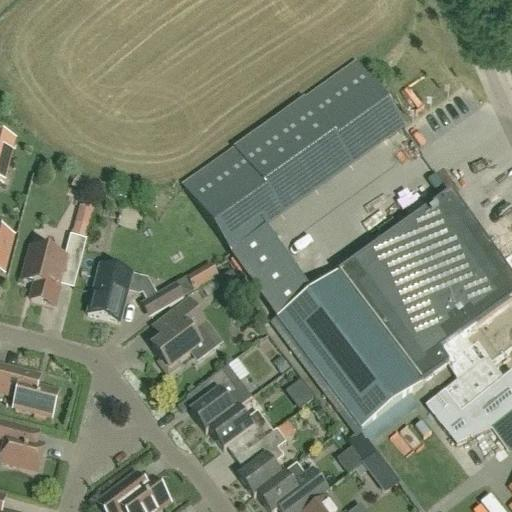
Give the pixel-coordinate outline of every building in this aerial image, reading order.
[(267,228),(406,129),(356,60),(181,185),(278,320),(314,294),(267,228)] [(0,184),(1,185),(11,148),(13,140),(12,140),(0,136),(0,184)] [(511,417),(511,374),(494,350),(476,327),(511,301),(511,281),(451,196),(336,278),(314,294),(278,320),(361,434),(421,389),(420,387),(446,368),(456,384),(443,395),(444,396),(424,411),(455,450),(491,434),(511,417)] [(326,230),(305,246),(312,255),(333,239),(326,230)] [(0,275),(1,276),(11,239),(0,236),(0,275)] [(56,291),(57,288),(62,269),(77,273),(85,242),(69,238),(63,261),(30,252),(21,285),(33,288),(29,303),(54,310),(58,292),(56,291)] [(160,296),(156,299),(146,283),(99,270),(86,318),(118,327),(128,290),(139,293),(146,304),(139,308),(148,324),(168,311),(182,303),(174,290),(160,298),(160,296)] [(188,305),(167,321),(165,319),(150,331),(160,345),(151,352),(160,364),(157,367),(166,377),(171,377),(180,370),(178,367),(187,360),(195,370),(215,355),(198,333),(206,328),(188,305)] [(204,437),(208,435),(251,402),(238,385),(247,378),(237,364),(228,371),(199,392),(208,404),(194,415),(190,418),(204,437)] [(44,381),(33,378),(0,369),(0,395),(18,400),(15,412),(52,421),(58,397),(41,393),(44,381)] [(296,381),(280,394),(295,412),(311,400),(296,381)] [(253,451),(272,437),(256,415),(244,424),(237,414),(251,403),(251,402),(208,435),(222,455),(241,441),(249,453),(253,451)] [(20,429),(19,431),(0,426),(0,451),(5,453),(2,468),(37,477),(44,450),(36,448),(40,435),(20,429)] [(256,499),(280,480),(272,469),(283,460),(277,452),(285,446),(276,434),(272,437),(253,451),(262,463),(238,480),(253,501),(256,499)] [(358,438),(331,461),(344,477),(355,467),(380,496),(396,483),(358,438)] [(304,479),(296,468),(280,480),(256,499),(265,511),(303,511),(327,495),(312,474),(304,479)] [(150,484),(144,488),(135,475),(118,487),(120,491),(98,507),(101,511),(162,511),(167,508),(150,484)] [(311,511),(358,511),(356,511),(333,511),(326,501),(311,511)]
